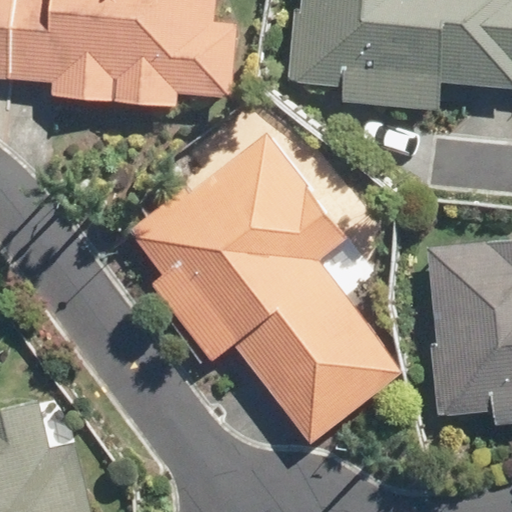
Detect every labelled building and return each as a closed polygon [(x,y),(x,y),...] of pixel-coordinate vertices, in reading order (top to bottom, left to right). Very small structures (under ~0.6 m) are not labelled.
[(0,0),(0,67),(4,68),(9,0),(0,0)] [(9,0),(4,68),(49,72),(47,87),(172,96),(174,83),(227,88),(233,11),(210,10),(210,0),(9,0)] [(511,79),(511,0),(295,0),(295,1),(291,0),(287,0),(281,74),(337,78),(335,93),(432,101),(434,73),(511,79)] [(314,250),(341,229),(262,124),(204,168),(198,160),(121,220),(157,266),(145,275),(206,354),(230,337),(306,436),(400,364),(314,250)] [(511,229),(422,238),(432,336),(425,336),(432,409),(486,404),(488,417),(511,414),(511,229)] [(34,390),(0,397),(0,511),(89,511),(72,432),(45,439),(34,390)]
